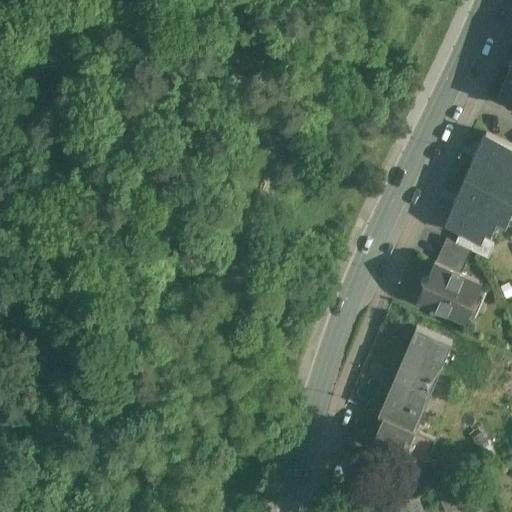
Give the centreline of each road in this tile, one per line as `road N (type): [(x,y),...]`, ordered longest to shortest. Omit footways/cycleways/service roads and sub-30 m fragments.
road 1 (secondary): [(298,511),(321,387),(346,314),(491,0)]
road 2 (track): [(213,0),(231,59),(239,204)]
